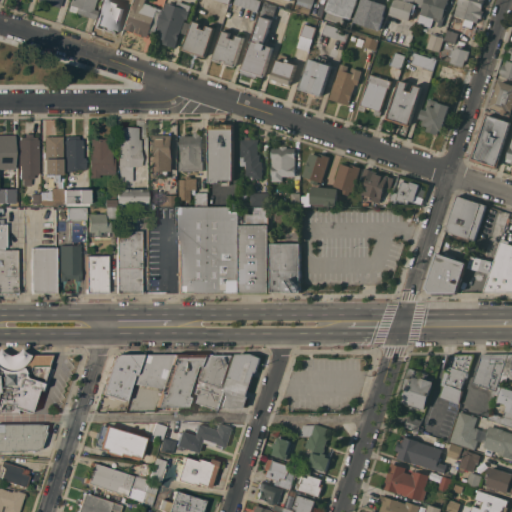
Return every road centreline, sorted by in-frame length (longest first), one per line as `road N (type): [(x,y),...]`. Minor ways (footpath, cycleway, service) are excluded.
road 1 (residential): [(508,0),(339,511)]
road 2 (residential): [(511,193),(0,24)]
road 3 (secondary): [(0,334),(345,333)]
road 4 (secondary): [(401,325),(377,314),(170,314)]
road 5 (residential): [(114,314),(50,511)]
road 6 (residential): [(194,91),(145,103),(0,103)]
road 7 (residential): [(292,332),(231,511)]
